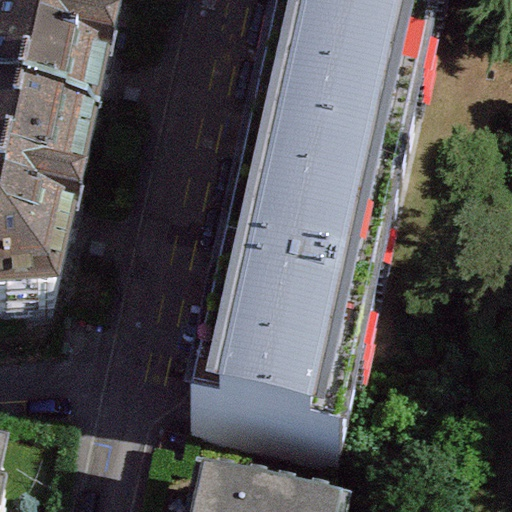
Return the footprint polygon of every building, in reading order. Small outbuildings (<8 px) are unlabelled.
[(130,11),(81,0),(0,0),(0,130),(98,153),(130,11)] [(81,0),(130,11),(132,0),(81,0)] [(440,46),(449,0),(292,0),(290,13),(440,46)] [(419,138),(440,46),(290,13),(269,105),(419,138)] [(419,138),(269,105),(244,223),(393,256),(419,138)] [(0,336),(57,331),(98,153),(0,130),(0,336)] [(344,478),(393,256),(244,223),(194,445),(344,478)] [(313,511),(199,485),(193,511),(313,511)]
